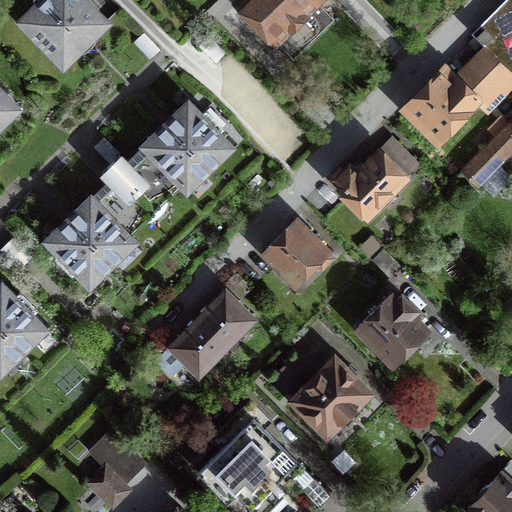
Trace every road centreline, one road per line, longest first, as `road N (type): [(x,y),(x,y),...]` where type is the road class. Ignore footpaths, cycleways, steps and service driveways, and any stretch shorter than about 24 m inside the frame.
road 1 (residential): [(171,314),(479,0)]
road 2 (residential): [(511,397),(406,511)]
